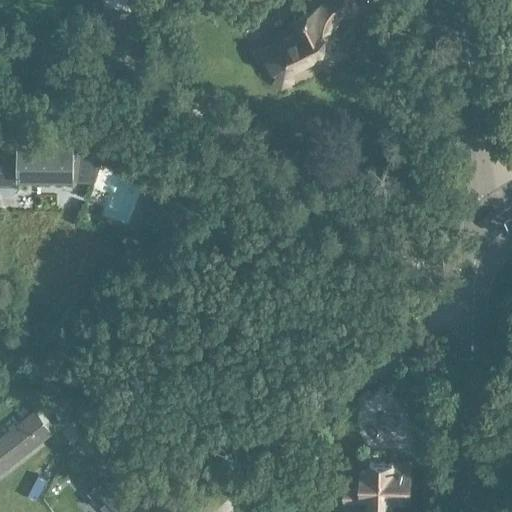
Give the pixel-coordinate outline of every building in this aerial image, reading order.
[(275,41),(255,52),(271,81),(281,88),(295,81),(295,67),(312,58),(321,58),(323,25),(350,10),(344,0),(329,0),(289,22),(291,25),(272,35),(275,41)] [(276,0),(282,11),(299,3),(297,0),(276,0)] [(0,184),(20,184),(20,177),(73,178),(73,180),(93,184),(102,160),(73,154),(73,142),(31,141),(31,129),(0,128),(0,145),(4,146),(4,152),(0,151),(0,184)] [(143,206),(168,215),(177,189),(152,180),(143,206)] [(386,198),(400,207),(407,196),(393,187),(386,198)] [(0,473),(54,431),(35,409),(0,435),(0,473)] [(343,502),(368,502),(367,507),(394,508),(395,501),(412,501),(413,463),(370,462),(370,470),(362,469),(361,486),(344,485),(343,502)] [(126,511),(132,507),(105,478),(90,492),(108,511),(126,511)]
